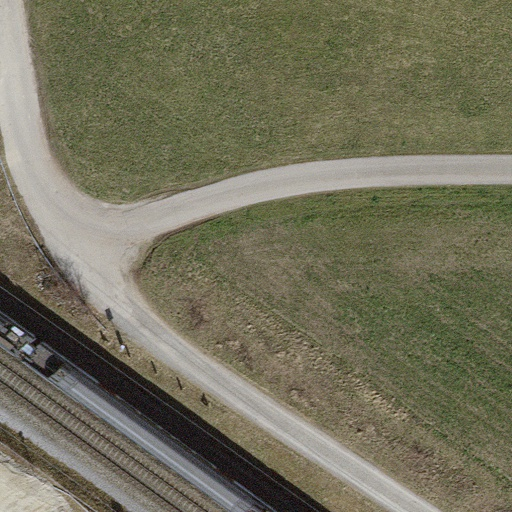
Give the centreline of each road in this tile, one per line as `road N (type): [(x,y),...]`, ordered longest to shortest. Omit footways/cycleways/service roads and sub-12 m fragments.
road 1 (track): [(79,261),(136,231),(344,176),(511,176)]
road 2 (track): [(79,261),(159,342),(412,511)]
road 3 (residential): [(1,0),(24,140),(79,261)]
